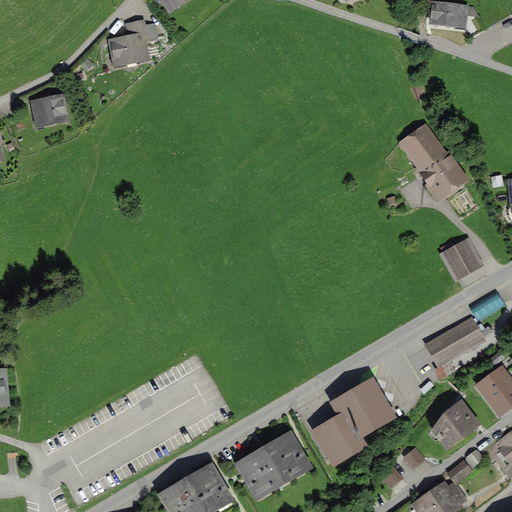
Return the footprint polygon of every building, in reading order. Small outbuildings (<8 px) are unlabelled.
[(163,0),(170,9),(183,0),(163,0)] [(430,13),(433,14),(432,22),(455,24),(455,28),(463,29),(466,7),(434,4),(434,8),(431,7),(430,13)] [(147,41),(143,22),(132,25),(135,39),(113,43),(117,63),(144,58),(141,42),(147,41)] [(37,125),(65,119),(61,98),(32,104),(37,125)] [(419,169),(441,152),(443,151),(425,126),(400,143),(401,144),(399,145),(403,151),(405,149),(419,169)] [(437,201),(443,196),(441,193),(465,177),(451,157),(447,159),(441,152),(419,169),(430,184),(427,186),(437,201)] [(445,256),(457,278),(479,265),(466,243),(445,256)] [(497,291),(470,308),(478,321),(505,305),(497,291)] [(439,365),(483,340),(471,321),(428,346),(439,365)] [(495,364),(503,358),(500,353),(491,359),(495,364)] [(497,414),(511,402),(511,380),(503,368),(478,387),(497,414)] [(372,379),(329,405),(337,418),(341,415),(358,444),(363,441),(397,421),(372,379)] [(474,424),(461,407),(450,415),(446,420),(442,423),(444,424),(437,429),(442,434),(440,435),(447,444),(474,424)] [(337,418),(310,433),(333,471),(368,450),(363,441),(358,444),(341,415),(337,418)] [(511,434),(493,449),(501,461),(511,452),(511,434)] [(242,467),(258,495),(306,467),(289,439),(242,467)] [(413,469),(424,460),(415,449),(404,458),(413,469)] [(511,470),(511,452),(501,461),(510,472),(511,470)] [(469,459),(473,464),(480,459),(476,453),(469,459)] [(471,471),(464,462),(448,474),(456,483),(471,471)] [(381,477),(391,488),(402,479),(392,467),(381,477)] [(165,497),(173,511),(205,511),(227,500),(210,471),(165,497)] [(447,511),(466,499),(460,490),(458,492),(455,487),(447,493),(441,485),(435,489),(437,492),(417,507),(420,511),(447,511)]
